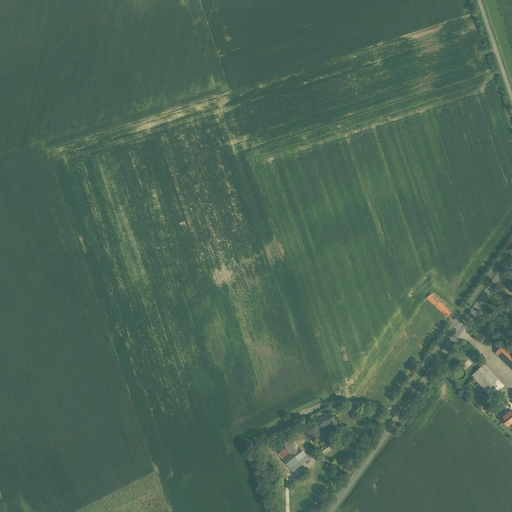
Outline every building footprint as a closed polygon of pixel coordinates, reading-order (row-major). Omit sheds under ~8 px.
[(452,313),(431,294),(427,299),(448,318),(452,313)] [(511,346),(507,341),(496,353),(511,368),(511,346)] [(504,386),(484,365),(472,376),(492,397),(504,386)] [(464,370),(463,369),(461,368),(459,368),(457,368),(456,369),(454,371),(454,373),(454,375),(455,377),(456,378),(458,379),(460,380),(462,379),(463,379),(465,377),(466,375),(466,373),(466,371),(464,370)] [(511,422),(511,410),(502,418),(508,426),(511,422)] [(331,413),(318,420),(322,427),(330,423),(333,429),(338,426),(335,420),(331,413)] [(317,428),(306,434),(310,441),(321,435),(317,428)] [(298,447),(292,437),(283,442),(287,448),(279,454),(293,471),(307,460),(309,458),(303,451),(299,446),(298,447)] [(321,449),(324,454),(333,448),(329,443),(321,449)]
